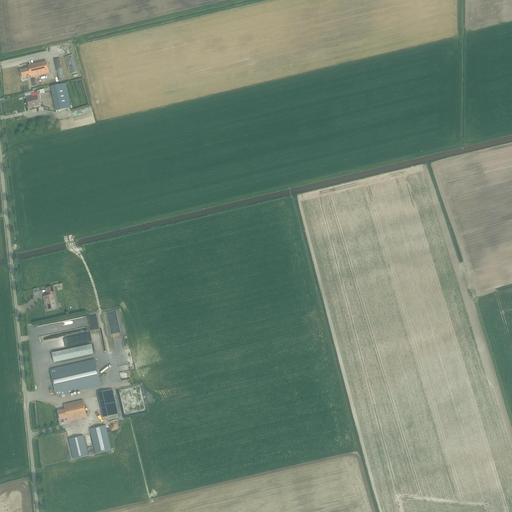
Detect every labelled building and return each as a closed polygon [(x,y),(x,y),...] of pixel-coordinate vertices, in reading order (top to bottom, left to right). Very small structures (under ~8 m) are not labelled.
[(69,71),(71,71),(72,75),(78,72),(73,55),(65,58),(69,71)] [(59,81),(64,79),(59,58),(54,59),(59,81)] [(31,78),(49,73),(46,62),(28,66),(29,68),(20,70),(22,78),(30,76),(31,78)] [(56,111),(71,108),(65,84),(51,87),(56,111)] [(33,97),(27,98),(29,108),(39,106),(38,99),(40,98),(39,96),(39,93),(32,94),(33,97)] [(53,287),(46,289),(48,296),(43,297),(45,304),(46,303),(47,310),(57,308),(54,295),(55,295),(53,287)] [(84,317),(41,325),(42,333),(85,326),(84,317)] [(52,353),(54,362),(93,354),(91,345),(52,353)] [(110,372),(129,369),(128,363),(132,362),(130,349),(111,351),(112,356),(113,356),(114,364),(109,364),(109,365),(104,365),(104,366),(106,366),(106,368),(109,368),(110,372)] [(53,397),(101,386),(95,360),(47,371),(53,397)] [(124,388),(129,412),(150,408),(146,384),(124,388)] [(103,418),(118,414),(112,389),(97,393),(103,418)] [(68,422),(87,417),(83,400),(64,405),(65,410),(58,412),(60,420),(67,419),(68,422)] [(96,454),(111,450),(105,426),(90,429),(96,454)] [(73,459),(88,456),(83,436),(69,439),(73,459)]
